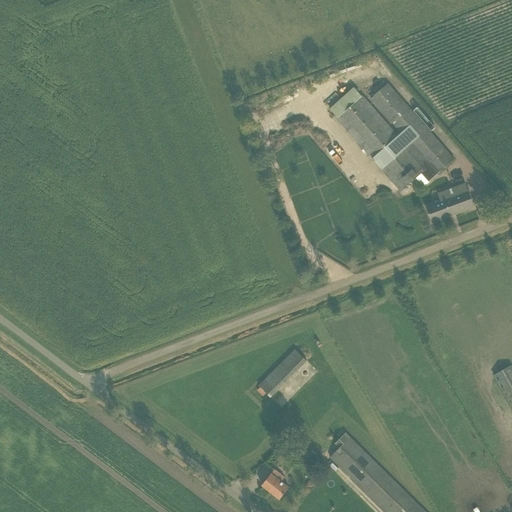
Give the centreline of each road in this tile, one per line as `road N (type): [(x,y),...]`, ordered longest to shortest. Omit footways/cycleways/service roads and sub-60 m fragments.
road 1 (track): [(90,390),(511,221)]
road 2 (unclassified): [(254,511),(0,322)]
